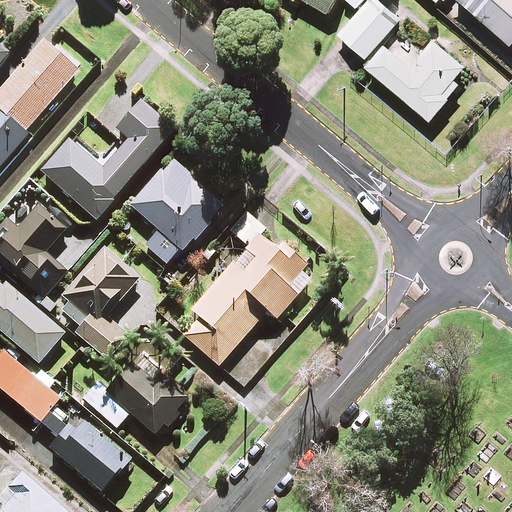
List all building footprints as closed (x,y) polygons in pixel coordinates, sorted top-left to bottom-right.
[(336,0),(304,0),(328,15),(336,0)] [(402,18),(382,0),(371,0),(340,35),(366,59),(402,18)] [(364,0),(346,0),(358,9),(364,0)] [(511,0),(458,0),(511,46),(511,44),(511,0)] [(0,66),(16,46),(0,33),(0,66)] [(79,72),(43,40),(0,89),(0,168),(28,136),(25,133),(79,72)] [(465,67),(433,41),(411,68),(385,47),(367,69),(431,121),(460,85),(454,80),(465,67)] [(172,132),(123,91),(101,117),(129,140),(104,170),(69,141),(42,174),(97,221),(172,132)] [(224,209),(172,161),(130,206),(158,232),(145,246),(169,268),(224,209)] [(64,233),(38,208),(16,231),(14,228),(0,243),(0,256),(43,298),(66,274),(45,254),(64,233)] [(266,231),(250,218),(235,235),(248,247),(191,312),(200,319),(184,337),(219,367),(267,313),(276,321),(311,282),(301,273),(307,266),(284,245),(277,253),(260,238),(266,231)] [(139,280),(104,250),(63,298),(73,306),(65,315),(81,328),(76,334),(108,361),(128,338),(101,315),(116,296),(121,300),(139,280)] [(65,334),(0,278),(0,331),(39,365),(65,334)] [(148,362),(135,350),(123,364),(126,367),(106,390),(98,383),(84,399),(117,429),(130,414),(158,439),(192,402),(161,374),(165,369),(152,358),(148,362)] [(0,389),(53,433),(58,437),(48,449),(101,492),(115,474),(120,478),(132,462),(83,422),(76,430),(63,420),(66,416),(54,406),(61,399),(4,352),(0,357),(0,389)] [(65,511),(21,473),(8,488),(16,495),(0,511),(65,511)]
